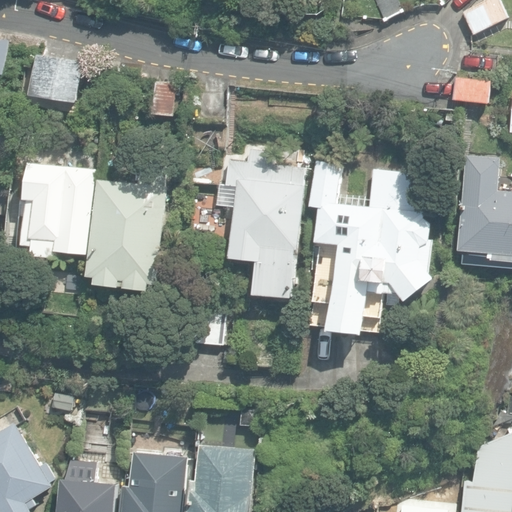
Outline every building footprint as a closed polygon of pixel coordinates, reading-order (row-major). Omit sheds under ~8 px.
[(377,0),(387,20),(406,10),(401,0),(377,0)] [(489,0),(465,12),(476,34),(511,17),(502,0),(489,0)] [(0,74),(8,76),(12,40),(0,38),(0,74)] [(460,72),(496,76),(498,55),(462,51),(460,72)] [(456,99),(493,103),(495,80),(459,76),(456,99)] [(35,119),(82,126),(88,85),(42,78),(35,119)] [(154,124),(179,127),(183,94),(158,91),(154,124)] [(444,121),(456,123),(457,115),(445,114),(444,121)] [(256,294),(294,299),(308,168),(276,165),(277,151),(251,149),(249,161),(232,159),(229,183),(221,182),(219,204),(237,207),(232,257),(260,260),(256,294)] [(497,258),(511,259),(511,190),(501,190),(504,158),(469,155),(462,249),(497,252),(497,258)] [(344,164),(318,160),(311,206),(320,207),(307,300),(332,303),(329,328),(365,333),(368,316),(383,318),(386,293),(401,295),(407,303),(436,278),(431,272),(436,220),(425,214),(428,176),(375,169),(370,206),(339,202),(344,164)] [(36,255),(63,258),(64,250),(90,253),(99,169),(32,161),(28,198),(32,199),(26,244),(37,246),(36,255)] [(98,284),(153,290),(154,283),(162,284),(172,186),(168,186),(170,168),(144,165),(142,183),(102,179),(92,275),(99,276),(98,284)] [(183,340),(226,344),(230,303),(187,298),(183,340)] [(85,434),(110,438),(114,412),(88,409),(85,434)] [(0,504),(4,511),(35,511),(35,510),(41,506),(36,497),(57,484),(55,481),(60,477),(51,461),(45,465),(18,422),(0,433),(0,504)] [(511,511),(511,428),(481,443),(472,485),(467,511),(511,511)] [(253,511),(260,450),(202,443),(198,479),(195,479),(191,511),(253,511)] [(185,511),(191,456),(183,455),(183,448),(166,446),(166,453),(138,450),(134,485),(130,484),(126,511),(185,511)] [(63,511),(120,511),(123,482),(97,479),(99,462),(74,459),(66,477),(63,511)]
